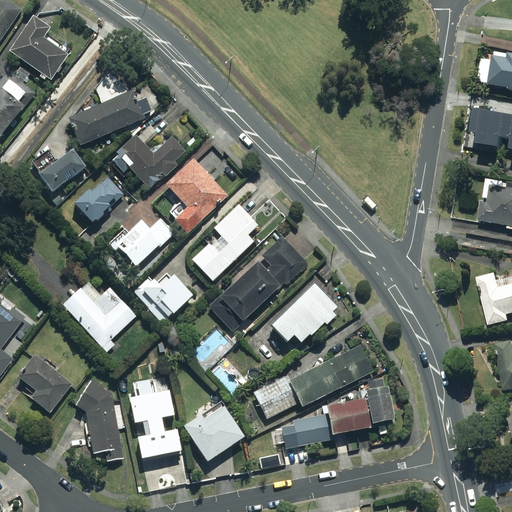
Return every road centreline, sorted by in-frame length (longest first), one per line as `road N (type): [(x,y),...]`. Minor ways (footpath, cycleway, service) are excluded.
road 1 (secondary): [(393,285),(181,62),(104,0)]
road 2 (residential): [(453,0),(415,230),(393,285)]
road 3 (residential): [(452,458),(188,511)]
road 4 (unknown): [(130,17),(0,186)]
road 5 (secondary): [(452,458),(427,344),(393,285)]
